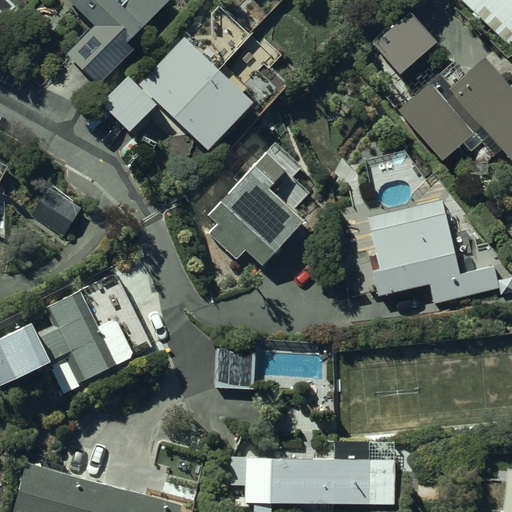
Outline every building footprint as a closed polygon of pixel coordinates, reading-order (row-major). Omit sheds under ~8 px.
[(135,57),(130,51),(169,6),(162,0),(57,0),(95,33),(67,57),(96,91),(135,57)] [(511,0),(457,0),(508,48),(511,44),(511,0)] [(432,55),(406,24),(373,51),(399,82),(432,55)] [(511,91),(485,61),(467,78),(455,65),(400,114),(443,161),(464,143),(471,150),(488,135),(511,162),(511,91)] [(283,173),(264,156),(242,178),(242,182),(208,216),(216,225),(208,233),(235,260),(242,252),(260,269),(300,226),(264,193),(283,173)] [(448,240),(440,206),(368,223),(372,240),(370,241),(379,278),(371,280),(376,302),(429,289),(434,307),(500,292),(501,297),(511,294),(511,284),(511,283),(499,286),(495,268),(484,270),(481,257),(472,260),(466,236),(448,240)] [(96,332),(79,299),(44,314),(52,332),(31,342),(29,338),(0,348),(0,390),(13,389),(50,374),(48,369),(50,368),(61,394),(131,362),(114,324),(96,332)] [(252,352),(216,351),(214,392),(251,393),(252,352)] [(313,463),(229,462),(229,488),(243,488),(243,511),(252,511),(269,511),(270,511),(276,511),(276,510),(392,508),(392,468),(367,467),(368,449),(333,448),(332,467),(326,460),(313,460),(313,463)] [(170,511),(24,469),(14,511),(170,511)] [(511,511),(511,481),(506,481),(502,511),(511,511)]
